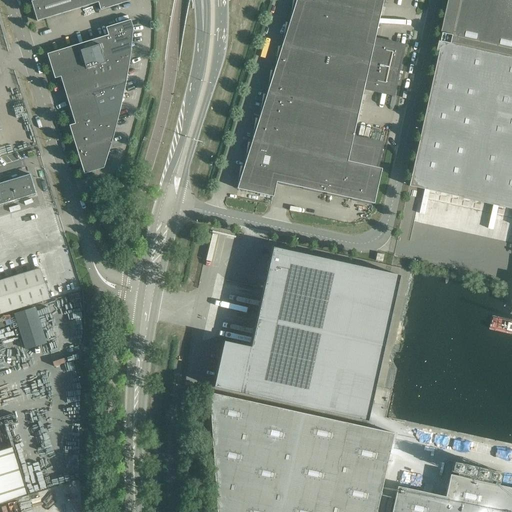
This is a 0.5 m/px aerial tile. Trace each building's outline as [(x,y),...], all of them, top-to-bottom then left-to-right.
[(74,10),(71,0),(34,0),(31,1),(37,21),(47,18),(65,12),(74,10)] [(98,2),(97,0),(71,0),(74,10),(84,7),(98,2)] [(129,0),(97,0),(98,2),(100,10),(129,1),(130,1),(129,0)] [(290,19),(290,21),(323,28),(329,4),(311,0),(292,0),(290,19)] [(340,0),(339,6),(380,15),(381,12),(381,9),(383,0),(340,0)] [(511,55),(511,0),(449,0),(446,18),(443,31),(441,40),(511,55)] [(380,15),(339,6),(329,4),(323,28),(318,52),(398,70),(404,46),(383,41),(382,43),(378,42),(374,41),(376,35),(378,22),(379,18),(380,15)] [(130,55),(133,29),(133,28),(130,20),(105,27),(108,35),(98,38),(105,62),(130,54),(130,55)] [(283,43),(282,44),(312,51),(318,52),(323,28),(290,21),(289,23),(285,23),(282,43),(283,43)] [(105,62),(98,38),(84,42),(85,45),(91,67),(105,62)] [(511,55),(441,40),(438,53),(415,158),(409,186),(410,186),(410,185),(416,187),(421,188),(421,185),(422,186),(429,187),(439,189),(450,192),(462,194),(474,197),(485,199),(499,202),(510,205),(511,205),(511,55)] [(91,67),(85,45),(84,42),(53,52),(47,54),(54,79),(60,77),(60,76),(91,67)] [(275,67),(275,68),(306,75),(312,51),(282,44),(281,47),(278,46),(275,67)] [(393,95),(398,70),(318,52),(312,51),(306,75),(301,100),(358,113),(359,110),(360,106),(363,93),(364,87),(368,88),(372,89),(371,90),(393,95)] [(126,82),(128,72),(130,55),(130,54),(105,62),(91,67),(99,90),(126,82)] [(99,90),(91,67),(60,76),(60,77),(64,88),(67,100),(99,90)] [(268,91),(267,93),(295,99),(301,100),(306,75),(275,68),(274,71),(270,70),(267,90),(268,91)] [(122,100),(126,83),(126,82),(99,90),(106,114),(120,110),(120,111),(122,100)] [(106,114),(99,90),(67,100),(71,112),(75,124),(106,114)] [(260,114),(260,116),(289,123),(295,99),(267,93),(266,95),(262,94),(260,114)] [(358,113),(301,100),(295,99),(289,123),(284,147),(309,152),(333,158),(357,163),(377,168),(382,143),(361,138),(360,140),(356,139),(353,138),(354,132),(357,119),(358,116),(358,113)] [(112,139),(115,128),(120,111),(120,110),(106,114),(75,124),(69,125),(76,150),(112,139)] [(253,138),(252,140),(284,147),(289,123),(260,116),(259,119),(255,118),(252,138),(253,138)] [(104,167),(107,156),(112,139),(76,150),(84,174),(103,168),(104,168),(104,167)] [(245,162),(244,164),(279,172),(284,147),(252,140),(251,143),(247,142),(245,162)] [(279,172),(277,182),(278,182),(277,185),(298,189),(298,187),(301,188),(309,152),(284,147),(279,172)] [(309,152),(301,188),(302,188),(302,190),(322,195),(322,192),(325,193),(333,158),(309,152)] [(333,158),(325,193),(327,193),(326,195),(346,200),(347,198),(350,198),(357,163),(333,158)] [(357,163),(350,198),(351,199),(351,201),(371,205),(371,203),(374,204),(382,169),(377,168),(357,163)] [(237,186),(237,189),(240,189),(273,197),(277,182),(279,172),(244,164),(244,167),(240,166),(237,186)] [(0,204),(0,205),(36,194),(30,174),(0,183),(0,204)] [(36,194),(0,205),(3,217),(39,206),(36,194)] [(400,275),(390,273),(282,249),(282,250),(273,248),(271,257),(270,261),(269,266),(268,265),(267,272),(267,274),(268,275),(267,279),(266,283),(264,282),(263,288),(263,289),(261,296),(260,304),(258,313),(256,323),(253,333),(251,341),(250,346),(250,347),(223,341),(213,388),(367,422),(368,422),(375,386),(386,337),(398,284),(400,275)] [(0,314),(49,299),(40,268),(0,280),(0,314)] [(376,511),(394,433),(366,427),(209,393),(216,511),(376,511)] [(0,503),(28,495),(13,447),(0,450),(0,503)] [(511,511),(511,488),(450,474),(445,497),(397,486),(391,511),(511,511)] [(72,485),(48,492),(50,498),(44,499),(47,509),(53,507),(54,511),(71,511),(80,510),(72,485)]
